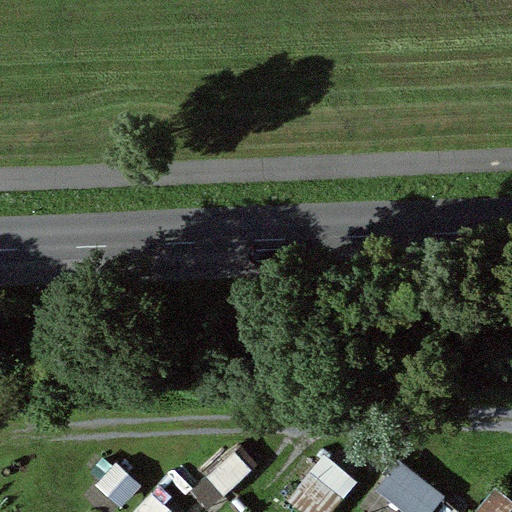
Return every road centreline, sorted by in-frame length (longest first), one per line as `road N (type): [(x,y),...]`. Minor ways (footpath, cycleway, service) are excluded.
road 1 (secondary): [(511,233),(0,253)]
road 2 (track): [(511,423),(353,444)]
